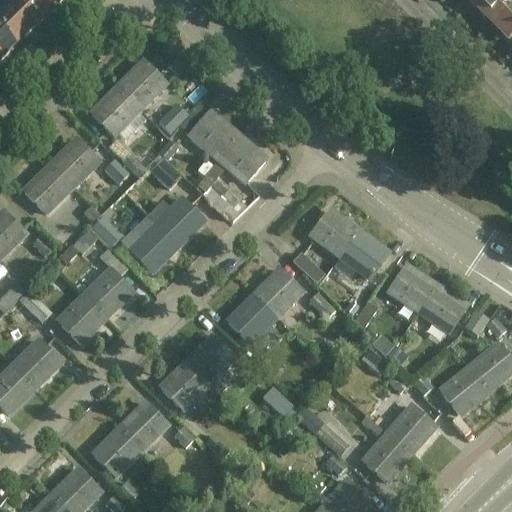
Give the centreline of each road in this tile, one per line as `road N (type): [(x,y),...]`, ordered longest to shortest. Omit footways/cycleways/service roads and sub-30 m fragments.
road 1 (residential): [(0,468),(332,147)]
road 2 (tertiary): [(332,147),(172,0)]
road 3 (residential): [(141,0),(0,139)]
road 4 (tertiary): [(482,253),(332,147)]
road 5 (residential): [(511,105),(411,0)]
